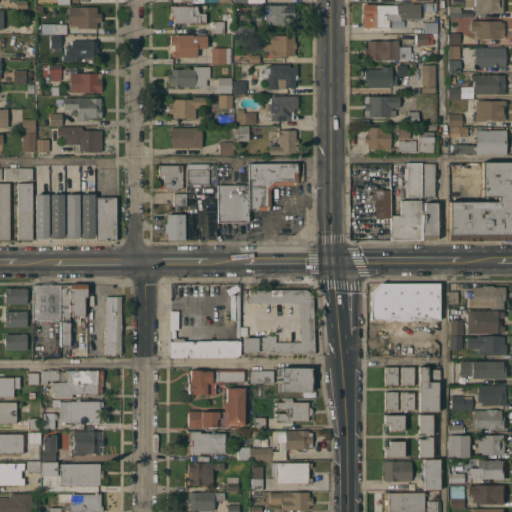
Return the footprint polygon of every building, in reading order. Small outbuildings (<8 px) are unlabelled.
[(27,0),(27,8),(16,8),(16,0),(27,0)] [(505,0),(505,12),(491,12),(491,13),(485,13),(485,14),(475,14),(475,10),(472,10),(472,6),(464,6),(464,0),(505,0)] [(430,2),(430,11),(421,11),(421,2),(430,2)] [(294,4),(294,11),(298,11),(298,19),(294,19),(294,20),(287,20),(287,24),(265,24),(265,17),(251,17),(251,4),(294,4)] [(365,13),(366,13),(366,4),(374,4),(397,4),(420,4),(420,18),(401,18),(400,18),(400,20),(391,20),(391,27),(388,27),(365,27),(365,13)] [(197,5),(197,10),(198,10),(198,13),(205,13),(205,22),(174,22),(174,19),(170,19),(170,5),(197,5)] [(459,5),(460,17),(447,17),(447,5),(459,5)] [(97,6),(97,12),(101,12),(101,21),(97,21),(97,28),(77,28),(77,27),(70,27),(70,24),(68,24),(68,6),(97,6)] [(500,20),(500,21),(504,21),(504,36),(500,36),(500,38),(482,38),(482,39),(476,39),(476,36),(474,36),(474,33),(476,33),(476,30),(470,30),(470,20),(500,20)] [(224,21),(224,32),(211,32),(211,21),(224,21)] [(66,25),(66,33),(54,33),(54,25),(66,25)] [(447,44),(447,32),(459,32),(459,43),(449,44),(447,44)] [(428,33),(428,34),(432,34),(432,44),(428,44),(416,44),(416,33),(428,33)] [(178,34),(192,34),(192,35),(206,35),(206,47),(196,48),(197,56),(185,56),(185,58),(183,58),(183,56),(172,57),(171,55),(171,51),(170,51),(169,43),(170,43),(170,34),(178,34)] [(60,35),(60,51),(54,51),(53,48),(50,48),(50,35),(60,35)] [(294,42),(295,42),(295,48),(294,48),(294,55),(285,55),(285,57),(270,58),(270,50),(263,51),(263,43),(270,43),(270,35),(294,35),(294,42)] [(97,40),(97,47),(98,47),(98,52),(97,52),(97,57),(80,57),(80,61),(62,61),(62,54),(64,54),(64,45),(71,45),(71,40),(97,40)] [(398,40),(398,59),(367,59),(367,54),(363,54),(363,48),(367,48),(367,40),(398,40)] [(458,45),(459,58),(447,58),(447,45),(449,45),(458,45)] [(225,47),(230,47),(230,62),(225,62),(225,63),(211,63),(211,47),(225,47)] [(505,66),(474,66),(474,47),(505,47),(505,66)] [(259,54),(259,62),(249,62),(249,54),(259,54)] [(459,59),(459,71),(447,71),(447,59),(448,59),(459,59)] [(42,64),(49,64),(61,64),(61,80),(49,80),(49,76),(42,76),(42,64)] [(289,64),(290,66),(297,66),(297,74),(297,76),(297,77),(296,78),(295,79),(295,87),(278,87),(278,88),(268,89),(267,73),(263,73),(263,67),(267,67),(267,64),(289,64)] [(435,64),(435,92),(421,92),(421,64),(435,64)] [(193,68),(193,66),(209,66),(209,78),(206,79),(206,85),(171,86),(171,82),(167,82),(167,73),(171,73),(171,69),(193,68)] [(381,68),(381,66),(391,66),(391,74),(396,74),(396,84),(391,84),(391,86),(366,86),(366,80),(364,80),(364,68),(381,68)] [(25,69),(25,82),(13,82),(13,69),(25,69)] [(98,72),(98,73),(101,73),(101,92),(70,92),(70,72),(98,72)] [(490,74),(504,74),(504,93),(472,93),(472,80),(470,80),(470,74),(490,74)] [(231,77),(231,92),(217,92),(217,77),(231,77)] [(245,80),(245,93),(233,93),(233,80),(245,80)] [(447,98),(447,87),(459,87),(459,99),(449,98),(447,98)] [(231,94),(231,107),(218,107),(218,94),(231,94)] [(297,107),(294,107),(294,111),(293,111),(293,119),(290,119),(290,120),(270,120),(270,117),(264,117),(264,103),(265,103),(265,97),(270,97),(270,95),(297,95),(297,107)] [(399,95),(399,107),(391,107),(391,109),(395,109),(395,116),(364,116),(364,95),(399,95)] [(205,96),(205,107),(195,107),(195,119),(185,119),(185,118),(167,118),(167,99),(192,99),(192,96),(205,96)] [(89,97),(100,97),(100,106),(101,106),(101,117),(88,117),(88,120),(77,120),(76,117),(77,117),(77,116),(73,116),(73,111),(76,111),(76,107),(75,107),(75,109),(63,109),(63,97),(89,97)] [(504,100),(504,120),(490,120),(490,119),(485,119),(485,120),(475,120),(475,100),(504,100)] [(255,112),(255,124),(235,124),(235,109),(243,109),(243,112),(255,112)] [(418,111),(418,123),(407,123),(407,111),(418,111)] [(61,112),(61,125),(49,125),(49,112),(61,112)] [(461,113),(461,125),(449,126),(449,113),(461,113)] [(229,114),(229,123),(218,124),(218,114),(229,114)] [(35,118),(35,131),(21,131),(21,118),(35,118)] [(367,135),(367,126),(389,127),(388,125),(398,124),(398,126),(409,126),(409,138),(404,138),(404,141),(408,141),(408,140),(415,140),(415,151),(409,151),(409,150),(398,150),(397,131),(390,131),(390,148),(367,148),(367,142),(364,142),(364,135),(367,135)] [(248,140),(234,140),(234,133),(233,133),(233,125),(248,125),(248,140)] [(87,126),(88,130),(101,129),(101,151),(79,151),(74,151),(74,144),(63,144),(63,134),(57,134),(57,126),(87,126)] [(449,135),(449,126),(459,126),(459,136),(449,135)] [(171,147),(170,137),(171,127),(201,127),(201,147),(171,147)] [(295,130),(295,139),(297,139),(297,144),(294,144),(294,152),(290,152),(290,154),(279,154),(269,154),(269,145),(279,145),(279,138),(277,138),(277,129),(295,130)] [(466,153),(452,153),(452,143),(466,143),(466,145),(475,145),(475,129),(505,129),(505,142),(506,142),(506,149),(505,149),(505,154),(475,154),(475,152),(466,152),(466,153)] [(418,152),(418,141),(417,141),(417,131),(433,131),(433,141),(433,152),(418,152)] [(35,132),(35,151),(22,151),(22,132),(35,132)] [(49,139),(49,151),(37,151),(37,139),(49,139)] [(232,141),(232,154),(219,155),(219,141),(232,141)] [(511,239),(447,240),(447,232),(449,232),(449,201),(497,201),(497,196),(481,196),(481,162),(511,162),(511,239)] [(279,163),(296,163),(296,172),(298,172),(298,181),(293,186),(279,186),(274,186),(275,186),(271,190),(271,206),(267,211),(264,211),(257,211),(257,209),(249,209),(249,184),(249,163),(264,163),(279,163)] [(421,196),(421,197),(406,196),(406,163),(422,163),(422,196),(421,196)] [(422,163),(434,163),(434,196),(422,196),(422,163)] [(182,164),(182,188),(177,188),(177,190),(169,190),(169,188),(158,188),(158,183),(159,183),(159,173),(158,173),(158,165),(182,164)] [(187,164),(208,164),(208,184),(188,184),(187,164)] [(32,167),(32,179),(4,179),(4,167),(32,167)] [(452,193),(458,192),(456,180),(449,181),(452,193)] [(0,182),(9,182),(9,239),(0,239),(0,182)] [(31,182),(32,239),(17,239),(17,182),(31,182)] [(248,209),(248,221),(218,222),(218,184),(249,184),(249,209),(248,209)] [(374,200),(373,200),(373,187),(382,187),(382,189),(390,189),(390,217),(374,217),(374,200)] [(50,194),(63,193),(63,238),(50,238),(50,194)] [(78,234),(79,234),(79,238),(66,238),(66,193),(78,194),(78,234)] [(93,235),(94,235),(94,238),(81,238),(81,193),(94,193),(93,235)] [(185,193),(185,205),(173,205),(173,193),(185,193)] [(35,194),(48,194),(48,238),(35,238),(35,194)] [(115,197),(115,240),(96,240),(96,197),(115,197)] [(421,239),(392,239),(392,215),(400,215),(400,200),(421,200),(421,214),(422,214),(422,239),(421,239)] [(422,214),(424,214),(424,202),(436,202),(436,239),(422,239),(422,214)] [(184,214),(184,240),(166,240),(166,233),(164,233),(164,223),(166,223),(166,214),(184,214)] [(403,307),(403,319),(369,320),(368,283),(405,283),(405,307),(403,307)] [(405,283),(423,283),(423,307),(418,307),(418,310),(416,310),(416,307),(409,307),(409,310),(405,310),(405,307),(405,283)] [(61,321),(33,321),(33,285),(61,285),(61,321)] [(69,346),(61,346),(61,321),(61,285),(70,285),(70,315),(69,315),(69,342),(69,346)] [(70,285),(86,285),(86,296),(83,296),(83,315),(78,315),(70,315),(70,285)] [(481,286),(481,285),(492,285),(492,286),(504,286),(504,299),(503,299),(503,307),(490,307),(490,306),(467,306),(467,297),(471,297),(472,286),(481,286)] [(26,288),(26,303),(4,303),(4,287),(26,288)] [(306,289),(313,296),(315,352),(314,352),(314,353),(267,353),(267,351),(242,352),(242,337),(266,337),(266,335),(275,335),(275,341),(300,341),(299,302),(248,303),(248,290),(306,289)] [(448,291),(457,290),(457,303),(448,303),(448,291)] [(115,296),(119,296),(120,297),(120,354),(104,353),(104,329),(105,329),(105,296),(115,296)] [(26,310),(26,326),(4,326),(4,310),(26,310)] [(170,337),(170,330),(169,330),(169,310),(178,310),(177,329),(174,329),(174,330),(175,330),(175,337),(183,338),(183,341),(239,341),(239,354),(237,357),(171,357),(171,341),(172,341),(172,337),(171,337),(170,337)] [(500,310),(503,310),(503,317),(500,317),(500,325),(503,325),(503,331),(500,331),(500,332),(467,332),(467,310),(500,310)] [(449,319),(462,319),(462,334),(461,334),(449,334),(449,319)] [(241,326),(247,327),(247,335),(241,335),(239,335),(239,326),(241,326)] [(26,333),(26,349),(4,349),(4,333),(26,333)] [(461,334),(461,348),(448,348),(448,335),(450,335),(449,334),(461,334)] [(466,348),(466,336),(478,336),(478,335),(504,335),(504,348),(505,348),(505,354),(477,354),(477,348),(466,348)] [(504,361),(504,378),(471,377),(471,375),(459,374),(459,360),(504,361)] [(397,366),(397,385),(384,385),(384,366),(397,366)] [(400,366),(413,366),(413,384),(400,384),(400,366)] [(419,392),(417,392),(417,384),(419,384),(418,366),(426,366),(427,381),(437,381),(437,390),(440,390),(440,402),(437,402),(437,411),(419,411),(419,392)] [(311,367),(311,391),(281,391),(281,381),(282,381),(282,375),(281,375),(281,367),(311,367)] [(47,370),(47,368),(52,368),(52,370),(58,370),(58,380),(47,380),(47,384),(41,384),(41,370),(47,370)] [(439,369),(439,379),(428,379),(428,368),(439,369)] [(102,369),(102,372),(103,372),(103,376),(102,376),(102,385),(101,385),(101,393),(79,393),(79,395),(76,395),(76,393),(71,393),(71,396),(53,396),(53,392),(51,392),(51,382),(59,381),(59,371),(65,371),(65,370),(102,369)] [(201,369),(201,370),(211,370),(211,369),(244,369),(244,381),(219,382),(219,384),(214,384),(214,394),(198,394),(198,393),(188,393),(187,382),(190,382),(190,369),(201,369)] [(273,370),(273,383),(251,383),(251,370),(273,370)] [(38,372),(38,383),(27,383),(27,372),(38,372)] [(0,376),(19,376),(19,387),(13,387),(13,396),(0,396),(0,376)] [(504,385),(504,392),(505,392),(505,405),(481,404),(481,402),(477,402),(477,384),(504,385)] [(243,425),(226,425),(226,426),(201,426),(201,427),(188,427),(188,410),(223,411),(223,402),(226,402),(226,387),(244,387),(243,425)] [(397,391),(397,410),(384,410),(384,391),(397,391)] [(413,391),(413,410),(401,410),(400,391),(413,391)] [(463,395),(463,396),(471,396),(471,408),(463,408),(450,408),(450,395),(463,395)] [(283,399),(283,398),(292,398),(292,401),(308,401),(308,403),(309,403),(309,407),(310,407),(311,409),(312,412),(310,414),(309,415),(309,418),(308,418),(308,420),(292,420),(292,422),(292,424),(283,424),(283,420),(274,420),(274,417),(276,417),(276,415),(273,415),(273,412),(286,412),(286,409),(273,409),(273,406),(276,406),(276,405),(274,405),(274,402),(276,402),(276,401),(283,401),(283,399)] [(68,401),(76,401),(76,399),(79,399),(79,400),(99,400),(99,401),(102,401),(102,406),(100,406),(100,416),(102,416),(102,421),(99,421),(79,421),(79,424),(76,424),(76,421),(59,421),(59,401),(68,401)] [(15,422),(0,422),(0,401),(15,401),(15,422)] [(486,410),(486,408),(496,408),(496,410),(500,409),(501,416),(505,416),(505,429),(488,429),(488,428),(476,428),(476,424),(473,424),(473,410),(486,410)] [(403,414),(403,423),(405,423),(405,429),(403,429),(403,430),(389,430),(389,425),(384,425),(384,422),(384,414),(403,414)] [(432,414),(432,434),(425,434),(424,433),(424,432),(418,432),(418,414),(432,414)] [(54,417),(54,428),(41,428),(41,417),(54,417)] [(265,417),(265,428),(254,428),(254,417),(265,417)] [(39,418),(39,429),(27,429),(27,418),(39,418)] [(462,424),(462,433),(448,433),(448,424),(462,424)] [(70,455),(70,448),(72,448),(72,430),(102,430),(102,453),(83,453),(83,455),(70,455)] [(271,447),(271,451),(279,451),(279,442),(272,442),(272,430),(276,430),(276,431),(284,431),(284,430),(308,430),(308,432),(312,432),(312,447),(308,447),(308,448),(285,448),(285,459),(250,459),(250,447),(271,447)] [(40,431),(40,445),(28,445),(28,431),(40,431)] [(224,452),(199,452),(199,454),(188,454),(188,445),(190,445),(190,439),(188,439),(188,431),(191,431),(199,431),(199,432),(224,432),(224,452)] [(22,453),(0,453),(0,433),(22,433),(22,453)] [(504,434),(504,442),(505,442),(505,454),(481,454),(481,451),(477,451),(477,434),(504,434)] [(468,435),(468,437),(470,437),(470,443),(468,443),(468,456),(448,456),(448,435),(468,435)] [(432,436),(432,457),(418,457),(418,438),(424,438),(424,437),(425,436),(432,436)] [(403,440),(403,441),(405,441),(405,448),(403,448),(403,456),(384,457),(384,447),(385,445),(389,445),(389,441),(403,440)] [(250,459),(237,459),(237,446),(249,446),(249,447),(250,447),(250,459)] [(55,449),(55,460),(43,460),(41,460),(41,449),(43,449),(55,449)] [(439,489),(423,489),(423,482),(420,483),(420,479),(423,479),(423,467),(420,467),(420,464),(423,464),(423,459),(439,459),(439,489)] [(485,459),(485,460),(495,459),(500,459),(500,460),(504,460),(504,467),(505,467),(505,478),(481,478),(481,477),(469,477),(469,467),(477,467),(477,459),(485,459)] [(411,460),(411,480),(383,480),(383,460),(411,460)] [(40,461),(40,472),(26,472),(26,461),(40,461)] [(41,476),(57,476),(57,461),(41,461),(41,476)] [(0,462),(24,462),(24,469),(21,469),(21,477),(24,477),(24,485),(0,485),(0,462)] [(64,463),(64,462),(67,462),(67,463),(72,463),(72,462),(76,462),(76,463),(103,463),(103,470),(102,470),(102,477),(103,477),(103,484),(91,484),(91,485),(86,485),(86,484),(76,484),(76,485),(72,485),(72,484),(67,484),(67,485),(64,485),(64,484),(60,484),(60,463),(64,463)] [(223,462),(223,469),(211,469),(211,485),(188,485),(188,462),(223,462)] [(307,462),(311,462),(311,467),(309,467),(309,477),(311,477),(311,482),(307,482),(307,483),(275,483),(275,476),(270,476),(270,462),(307,462)] [(251,466),(262,466),(262,489),(251,489),(251,478),(251,466)] [(452,472),(452,471),(456,471),(456,472),(464,472),(464,482),(448,482),(448,473),(450,473),(452,472)] [(41,479),(41,472),(50,472),(50,480),(59,480),(59,491),(51,491),(41,491),(41,479)] [(238,476),(238,490),(226,490),(227,476),(238,476)] [(505,484),(505,503),(482,503),(482,502),(472,502),(472,494),(468,494),(468,485),(475,485),(475,484),(505,484)] [(464,507),(449,507),(449,497),(450,497),(450,486),(464,485),(464,507)] [(188,510),(188,504),(187,504),(187,498),(188,498),(188,491),(214,491),(214,492),(224,492),(224,500),(213,500),(214,510),(188,510)] [(269,503),(269,491),(282,491),(289,491),(308,491),(308,497),(312,497),(312,504),(308,504),(308,509),(281,509),(282,503),(269,503)] [(424,492),(424,511),(384,511),(384,492),(424,492)] [(31,493),(31,511),(0,511),(0,496),(9,496),(9,494),(12,494),(12,493),(31,493)] [(70,511),(70,501),(57,501),(57,493),(73,493),(100,493),(100,505),(102,505),(102,511),(70,511)] [(427,511),(427,500),(437,500),(437,511),(427,511)]
